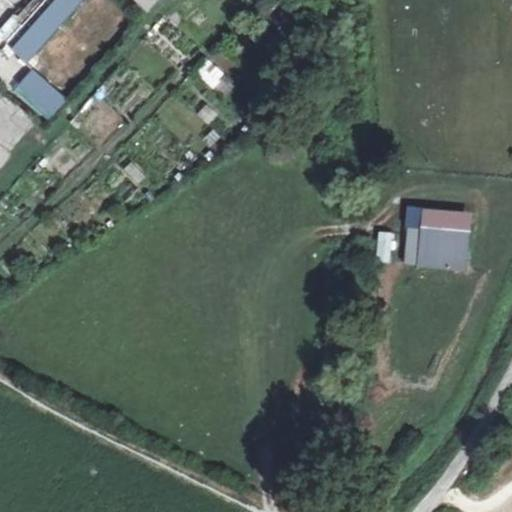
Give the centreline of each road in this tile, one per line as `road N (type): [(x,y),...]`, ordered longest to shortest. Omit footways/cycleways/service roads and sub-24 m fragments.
road 1 (track): [(259,511),(0,384)]
road 2 (unclassified): [(511,387),(419,511)]
